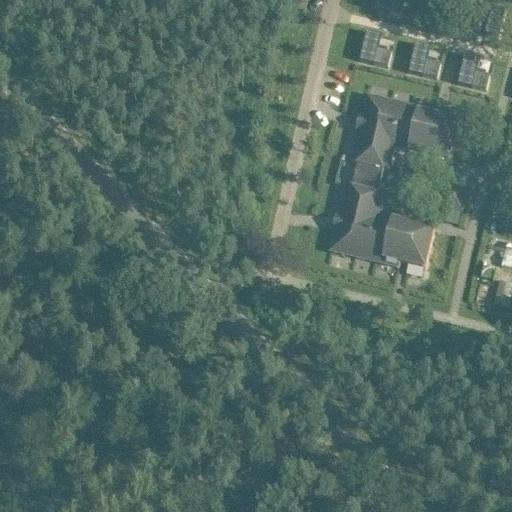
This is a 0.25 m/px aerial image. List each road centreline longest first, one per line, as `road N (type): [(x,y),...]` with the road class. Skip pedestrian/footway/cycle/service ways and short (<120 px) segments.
road 1 (tertiary): [(433,511),(0,74)]
road 2 (residential): [(271,276),(334,0)]
